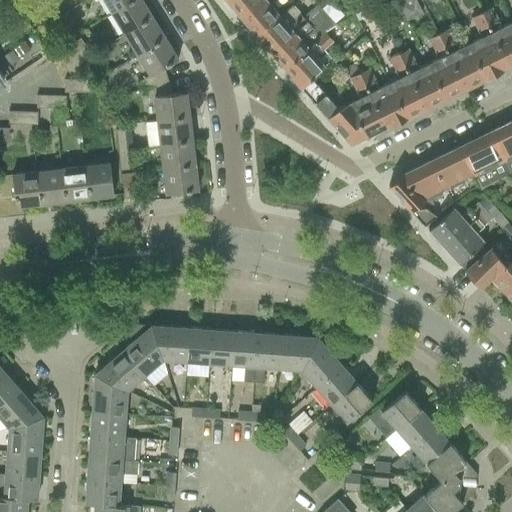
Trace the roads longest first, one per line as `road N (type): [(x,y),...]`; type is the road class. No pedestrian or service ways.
road 1 (tertiary): [(511,406),(464,353),(405,310),(306,265),(238,251)]
road 2 (residential): [(226,105),(252,109),(359,168),(511,93)]
road 3 (tertiary): [(0,271),(238,251)]
road 4 (residential): [(55,511),(65,363)]
road 5 (residential): [(238,251),(226,105)]
